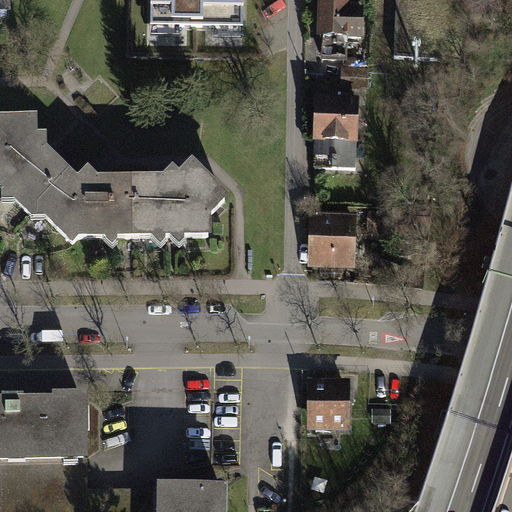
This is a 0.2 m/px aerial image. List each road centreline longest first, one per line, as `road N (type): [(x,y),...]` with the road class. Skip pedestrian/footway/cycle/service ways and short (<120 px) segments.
road 1 (residential): [(0,325),(444,337),(511,352)]
road 2 (motorway): [(511,357),(463,511)]
